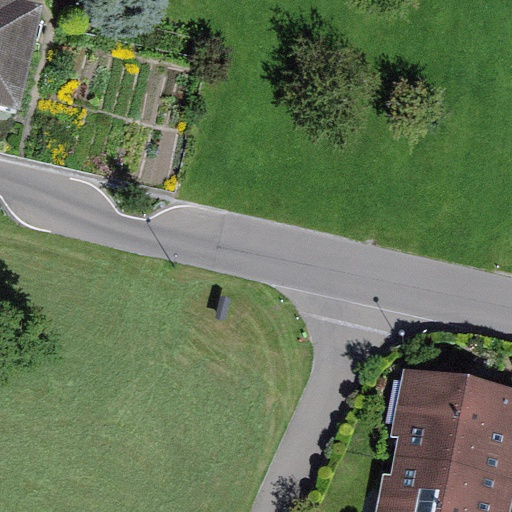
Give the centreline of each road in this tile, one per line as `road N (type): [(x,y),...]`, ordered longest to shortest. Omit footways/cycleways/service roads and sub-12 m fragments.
road 1 (tertiary): [(371,274),(228,241),(128,233),(0,178)]
road 2 (unclassified): [(371,274),(341,367),(272,511)]
road 3 (tertiary): [(511,305),(371,274)]
